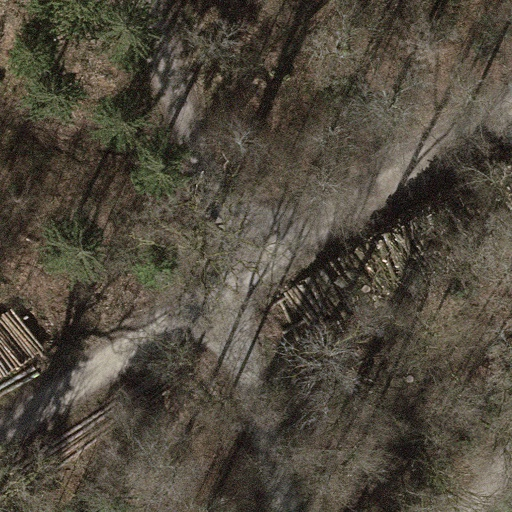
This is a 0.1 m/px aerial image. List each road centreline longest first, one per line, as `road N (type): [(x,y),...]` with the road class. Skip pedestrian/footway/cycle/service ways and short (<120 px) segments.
road 1 (track): [(0,451),(267,259)]
road 2 (track): [(138,0),(194,156),(267,259)]
road 3 (track): [(267,259),(511,105)]
road 4 (track): [(230,284),(289,511)]
